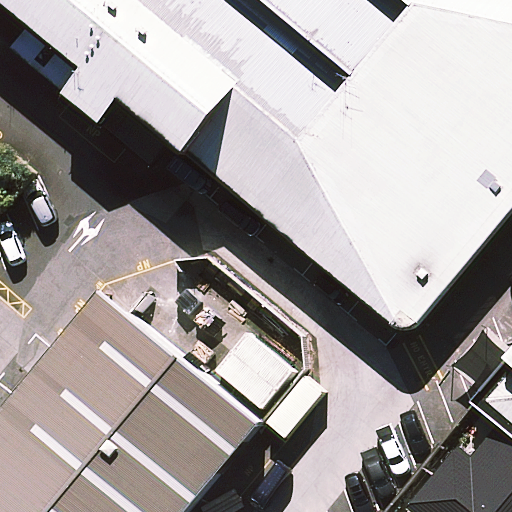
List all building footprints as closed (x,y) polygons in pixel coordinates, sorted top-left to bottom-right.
[(511,0),(6,0),(93,72),(73,97),(157,167),(166,157),(178,143),(400,327),(412,332),(424,326),(511,220),(511,0)] [(195,511),(268,425),(110,294),(0,425),(0,511),(195,511)] [(298,373),(252,334),(220,372),(267,411),(298,373)] [(511,364),(479,402),(511,430),(511,364)] [(460,447),(437,475),(482,511),(511,511),(511,436),(500,427),(474,458),(460,447)] [(416,511),(482,511),(437,475),(411,507),(416,511)]
